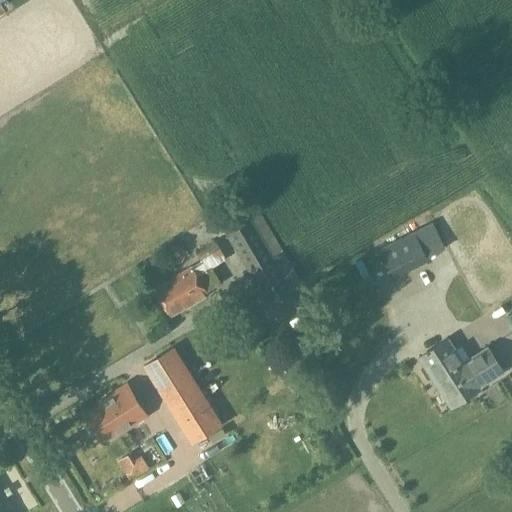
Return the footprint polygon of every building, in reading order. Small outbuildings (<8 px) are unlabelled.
[(266,304),(291,289),(250,221),(226,235),(266,304)] [(414,233),(377,251),(391,281),(429,262),(414,233)] [(195,253),(200,262),(221,250),(215,241),(195,253)] [(206,272),(200,262),(192,267),(154,290),(170,317),(208,295),(207,293),(222,284),(212,268),(206,272)] [(478,388),(501,373),(487,349),(463,364),(447,340),(418,358),(450,407),(479,389),(478,388)] [(166,349),(138,369),(192,443),(220,423),(166,349)] [(147,416),(136,400),(126,384),(102,399),(105,403),(84,416),(101,441),(116,431),(118,434),(147,416)] [(166,443),(154,446),(158,462),(170,459),(166,443)] [(149,469),(144,462),(133,469),(126,457),(118,462),(130,482),(149,469)] [(159,474),(140,482),(144,492),(163,484),(159,474)] [(117,511),(139,498),(130,483),(94,505),(98,511),(117,511)] [(0,511),(13,511),(0,489),(0,511)]
